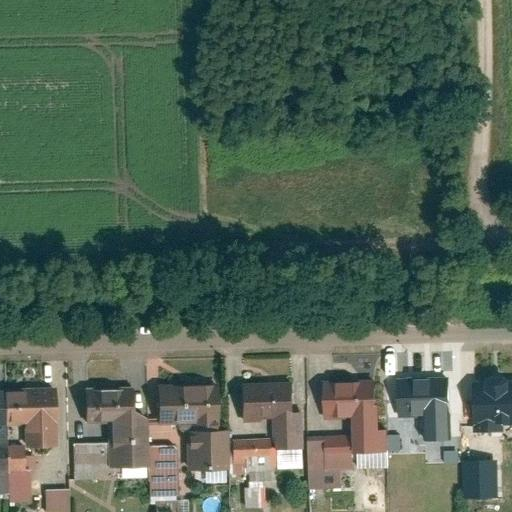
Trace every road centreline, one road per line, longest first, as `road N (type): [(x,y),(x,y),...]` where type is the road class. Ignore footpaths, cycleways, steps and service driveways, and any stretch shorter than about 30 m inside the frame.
road 1 (residential): [(511,333),(0,346)]
road 2 (residential): [(478,0),(477,196),(489,225),(511,243)]
